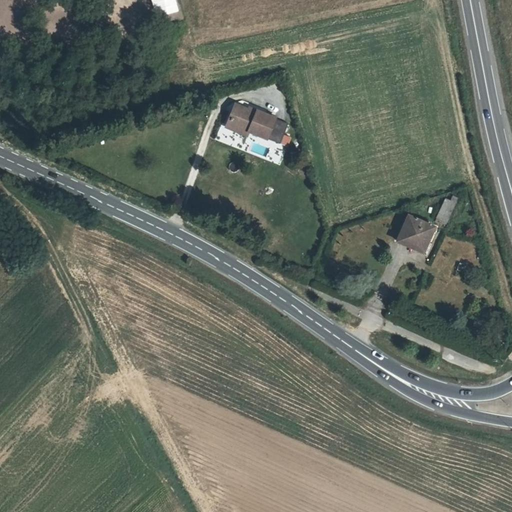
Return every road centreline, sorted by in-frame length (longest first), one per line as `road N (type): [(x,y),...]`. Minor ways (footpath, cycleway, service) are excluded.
road 1 (primary): [(350,347),(175,235),(0,160)]
road 2 (primary): [(350,347),(434,403),(511,421)]
road 3 (primary): [(511,384),(442,388),(350,347)]
road 4 (unclassified): [(496,373),(372,318)]
road 5 (secondary): [(470,0),(495,131)]
